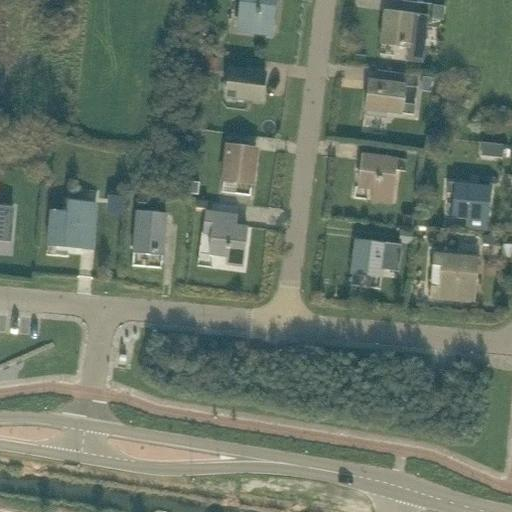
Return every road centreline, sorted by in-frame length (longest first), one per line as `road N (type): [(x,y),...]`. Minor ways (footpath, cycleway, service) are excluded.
road 1 (residential): [(284,322),(325,0)]
road 2 (tertiary): [(80,459),(152,470),(335,472)]
road 3 (tertiary): [(335,472),(84,424)]
road 4 (residential): [(511,346),(284,322)]
road 5 (residential): [(284,322),(98,307)]
